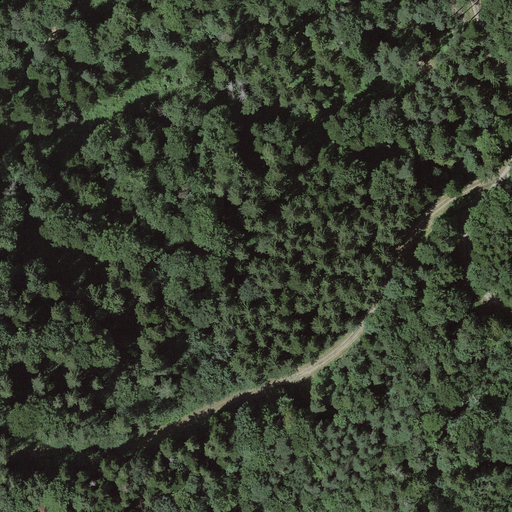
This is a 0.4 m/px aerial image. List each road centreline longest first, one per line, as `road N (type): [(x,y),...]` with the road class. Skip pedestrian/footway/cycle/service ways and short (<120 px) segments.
road 1 (track): [(477,187),(443,200),(413,229),(333,355),(143,439),(43,450),(0,465)]
road 2 (track): [(511,152),(477,187),(461,219),(472,279),(511,309)]
